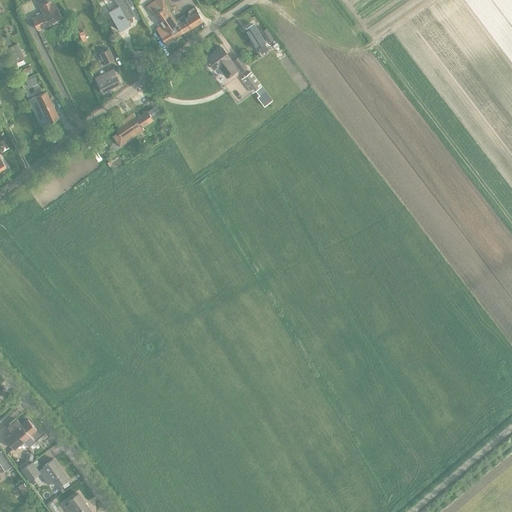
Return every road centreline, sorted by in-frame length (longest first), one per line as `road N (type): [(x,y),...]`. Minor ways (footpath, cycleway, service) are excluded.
road 1 (unclassified): [(0,194),(250,0)]
road 2 (unclassified): [(117,511),(27,399)]
road 3 (unclassified): [(412,511),(511,427)]
